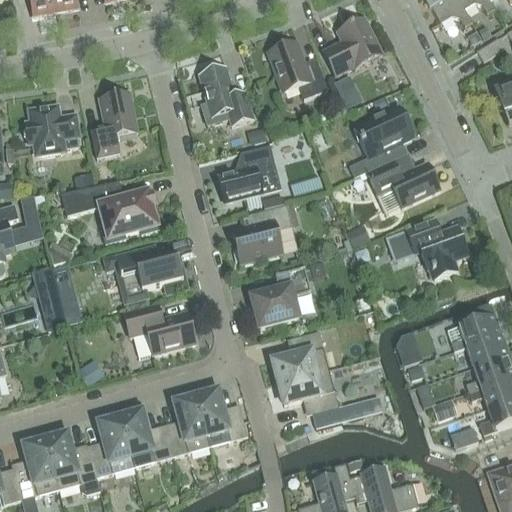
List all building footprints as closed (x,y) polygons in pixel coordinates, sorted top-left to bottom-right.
[(56,16),(53,0),(29,0),(33,20),(56,16)] [(53,0),(56,16),(78,12),(76,0),(53,0)] [(464,14),(455,0),(424,0),(431,11),(430,11),(440,28),(452,21),(459,23),(464,32),(472,27),(464,14)] [(486,0),(455,0),(464,14),(474,8),(482,10),(487,19),(494,14),(487,1),(486,0)] [(323,56),(335,80),(354,70),(355,72),(382,58),(364,22),(337,36),(342,46),(323,56)] [(477,56),(483,67),(504,54),(498,43),(477,56)] [(284,96),(299,91),(304,104),(328,95),(318,68),(305,73),(295,47),(269,56),(284,96)] [(204,79),(199,80),(207,108),(201,110),(207,129),(229,123),(231,130),(253,124),(245,97),(234,100),(226,72),(214,76),(212,72),(204,75),(204,79)] [(511,129),(511,79),(492,86),(496,96),(508,131),(511,129)] [(91,135),(97,163),(119,158),(116,141),(138,137),(130,97),(99,104),(105,132),(91,135)] [(26,128),(26,132),(24,136),(25,140),(28,144),(29,148),(35,147),(36,159),(43,158),(47,159),(54,158),(57,156),(64,155),(64,154),(79,151),(78,140),(75,121),(59,123),(57,111),(30,115),(32,127),(26,128)] [(412,143),(397,112),(356,131),(362,144),(360,145),(368,163),(373,174),(393,165),(406,159),(405,158),(401,160),(397,150),(412,143)] [(245,174),(218,181),(225,207),(262,198),(280,193),(274,167),(270,151),(241,158),(245,174)] [(392,193),(402,213),(440,195),(427,167),(400,180),(393,166),(367,178),(377,200),(392,193)] [(105,231),(101,232),(105,247),(125,242),(124,238),(140,234),(141,238),(161,233),(157,218),(153,219),(150,211),(155,210),(152,199),(147,200),(147,198),(125,204),(119,186),(61,198),(67,221),(101,214),(105,231)] [(15,209),(0,212),(0,279),(2,279),(4,275),(2,267),(4,266),(2,258),(15,255),(7,226),(19,223),(15,209)] [(247,220),(250,232),(233,236),(241,268),(282,258),(276,236),(292,232),(286,210),(247,220)] [(418,248),(427,273),(430,272),(434,283),(456,275),(452,264),(467,258),(457,232),(432,241),(427,228),(403,237),(386,243),(392,258),(418,248)] [(149,264),(145,252),(103,263),(106,276),(118,272),(127,305),(144,300),(143,294),(181,284),(182,285),(183,285),(176,257),(149,264)] [(326,281),(322,268),(309,271),(313,285),(326,281)] [(82,326),(68,271),(53,275),(63,315),(67,330),(82,326)] [(251,302),(260,333),(298,323),(293,302),(311,297),(305,273),(275,280),(279,295),(251,302)] [(147,337),(153,359),(195,348),(187,317),(161,324),(158,310),(124,318),(130,341),(147,337)] [(67,330),(63,315),(44,320),(49,337),(68,332),(67,330)] [(466,352),(502,339),(495,318),(459,331),(446,335),(451,348),(454,356),(460,354),(466,352)] [(297,359),(272,365),(278,387),(329,374),(319,336),(293,343),(297,359)] [(502,339),(466,352),(473,372),(509,360),(502,339)] [(402,369),(420,364),(415,350),(398,355),(402,369)] [(478,384),(465,389),(468,397),(511,381),(511,368),(509,360),(473,372),(478,384)] [(329,374),(278,387),(284,409),(308,403),(312,419),(338,412),(329,374)] [(487,413),(511,404),(511,381),(468,397),(471,406),(483,401),(487,413)] [(432,402),(427,388),(416,392),(421,406),(432,402)] [(196,401),(207,440),(227,434),(231,446),(247,441),(240,415),(224,419),(218,395),(196,401)] [(165,435),(172,461),(210,451),(206,440),(207,440),(196,401),(174,407),(181,431),(165,435)] [(492,425),(480,429),(483,440),(497,436),(496,434),(511,428),(511,404),(487,413),(492,425)] [(435,410),(439,423),(455,417),(451,405),(435,410)] [(363,421),(359,406),(346,410),(350,424),(363,421)] [(131,460),(134,472),(172,461),(165,435),(149,440),(142,415),(120,421),(131,460)] [(96,482),(134,472),(131,460),(120,421),(98,427),(105,452),(89,456),(89,458),(90,458),(96,482)] [(478,447),(473,432),(461,436),(466,451),(478,447)] [(45,444),(59,494),(81,488),(84,496),(89,499),(100,496),(96,482),(90,458),(89,458),(89,456),(88,450),(87,450),(87,451),(72,455),(67,438),(45,444)] [(14,478),(21,504),(59,494),(45,444),(23,450),(28,467),(12,472),(12,471),(11,471),(13,479),(14,478)] [(345,511),(344,505),(355,502),(350,483),(346,468),(333,471),(336,479),(313,486),(319,507),(301,511),(345,511)] [(390,494),(384,472),(350,483),(355,502),(356,508),(368,505),(369,511),(415,511),(419,511),(412,488),(390,494)] [(503,474),(489,478),(502,511),(511,511),(511,473),(506,475),(503,474)] [(0,510),(4,509),(21,504),(14,478),(13,479),(0,482),(0,510)]
